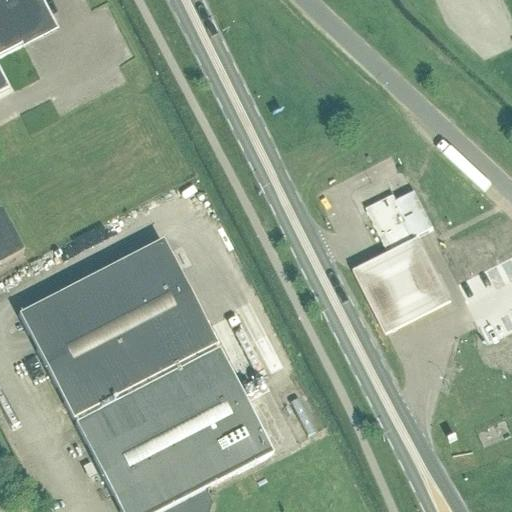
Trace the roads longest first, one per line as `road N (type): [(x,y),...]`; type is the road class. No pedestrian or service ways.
road 1 (primary): [(458,511),(193,0)]
road 2 (primary): [(172,0),(429,511)]
road 3 (unclassified): [(511,196),(303,0)]
